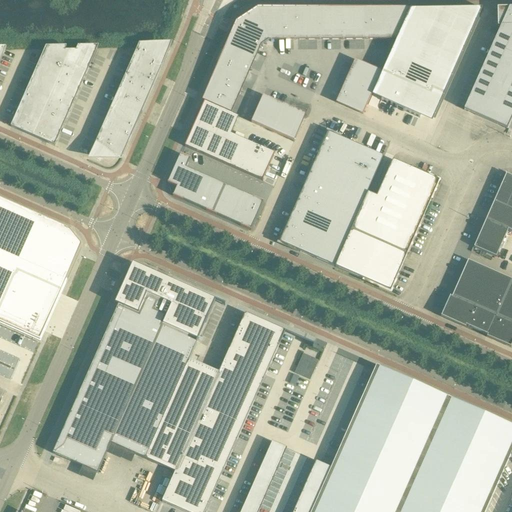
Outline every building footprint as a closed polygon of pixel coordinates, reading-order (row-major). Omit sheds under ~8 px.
[(507,130),(511,118),(511,8),(509,8),(497,8),(498,27),(501,27),(464,110),(507,130)] [(433,118),(482,9),(410,10),(384,69),(393,73),(381,101),(420,118),(422,113),(433,118)] [(308,40),(308,11),(296,12),(297,40),(308,40)] [(320,40),(320,11),(308,11),(308,40),(320,40)] [(332,40),(332,11),(320,11),(320,40),(332,40)] [(344,40),(344,11),(332,11),(332,40),(344,40)] [(356,40),(356,11),(344,11),(344,40),(356,40)] [(368,40),(368,11),(356,11),(356,40),(368,40)] [(380,40),(380,11),(368,11),(368,40),(380,40)] [(396,40),(409,11),(380,11),(380,40),(396,40)] [(285,40),(284,12),(259,12),(249,18),(266,44),(271,41),(285,40)] [(297,40),(296,12),(284,12),(285,40),(297,40)] [(266,44),(249,18),(238,25),(228,48),(254,60),(259,48),(266,44)] [(254,60),(228,48),(223,59),(249,71),(254,60)] [(170,49),(137,49),(90,155),(123,154),(170,49)] [(33,136),(71,50),(45,51),(11,126),(33,136)] [(71,50),(33,136),(55,146),(97,50),(71,50)] [(244,82),(249,71),(223,59),(219,70),(244,82)] [(376,84),(382,73),(356,61),(350,73),(376,84)] [(240,93),(244,82),(219,70),(214,81),(240,93)] [(372,95),(376,84),(350,73),(346,84),(372,95)] [(235,104),(240,93),(214,81),(209,92),(235,104)] [(363,115),(372,95),(346,84),(337,103),(363,115)] [(231,114),(235,104),(209,92),(204,102),(231,114)] [(263,128),(274,102),(263,97),(251,123),(263,128)] [(190,128),(182,146),(259,180),(271,153),(227,134),(235,117),(202,102),(194,120),(202,123),(198,131),(190,128)] [(274,133),(285,107),(274,102),(263,128),(274,133)] [(293,142),(305,116),(285,107),(274,133),(293,142)] [(383,157),(328,133),(279,243),(335,267),(353,227),(367,194),(383,157)] [(251,230),(263,201),(187,167),(191,158),(180,154),(168,182),(178,187),(174,196),(251,230)] [(376,198),(367,194),(353,227),(408,251),(439,182),(393,161),(376,198)] [(511,177),(506,174),(486,220),(508,230),(511,232),(511,177)] [(0,324),(40,342),(45,331),(61,295),(73,267),(81,249),(81,248),(81,247),(81,246),(70,233),(69,232),(68,232),(0,201),(0,324)] [(486,220),(473,248),(496,258),(508,230),(486,220)] [(353,227),(335,267),(390,292),(408,251),(353,227)] [(449,303),(444,316),(487,335),(486,338),(487,338),(511,280),(468,261),(452,297),(449,296),(447,302),(449,303)] [(118,306),(53,454),(97,474),(110,444),(145,459),(175,473),(162,502),(184,511),(205,511),(285,333),(313,346),(312,348),(313,349),(315,345),(285,332),(245,314),(219,373),(189,360),(215,302),(215,301),(132,264),(115,304),(118,306)] [(511,280),(487,338),(492,340),(493,338),(510,345),(511,340),(511,280)] [(511,426),(376,366),(311,511),(485,511),(511,451),(511,426)] [(283,458),(287,448),(272,442),(268,451),(283,458)] [(278,467),(283,458),(268,451),(264,461),(278,467)] [(274,476),(278,467),(264,461),(260,470),(274,476)] [(326,477),(330,468),(316,461),(312,471),(326,477)] [(270,486),(274,476),(260,470),(256,479),(270,486)] [(322,487),(326,477),(312,471),(308,480),(322,487)] [(266,495),(270,486),(256,479),(251,489),(266,495)] [(318,496),(322,487),(308,480),(303,489),(318,496)] [(262,504),(266,495),(251,489),(247,498),(262,504)] [(314,505),(318,496),(303,489),(299,499),(314,505)] [(22,511),(32,491),(31,491),(21,511),(22,511)] [(254,511),(258,511),(262,504),(247,498),(243,507),(254,511)] [(304,511),(310,511),(314,505),(299,499),(295,508),(304,511)]
